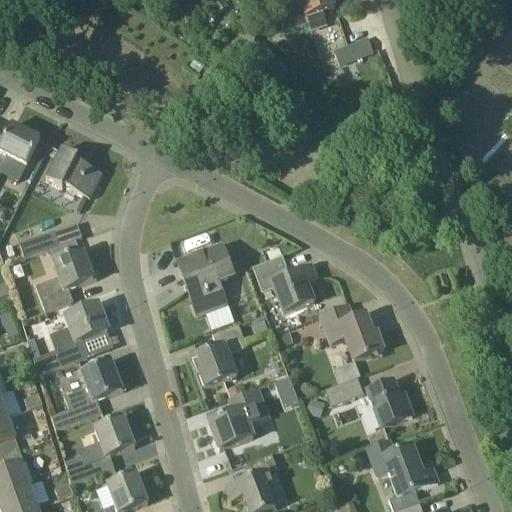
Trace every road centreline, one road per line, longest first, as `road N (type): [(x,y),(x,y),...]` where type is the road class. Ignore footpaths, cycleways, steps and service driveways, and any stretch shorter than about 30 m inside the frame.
road 1 (residential): [(489,511),(431,353),(371,264),(159,157)]
road 2 (unclassified): [(511,374),(385,0)]
road 3 (residential): [(191,511),(133,293),(129,233),(159,157)]
road 4 (residential): [(159,157),(0,79)]
